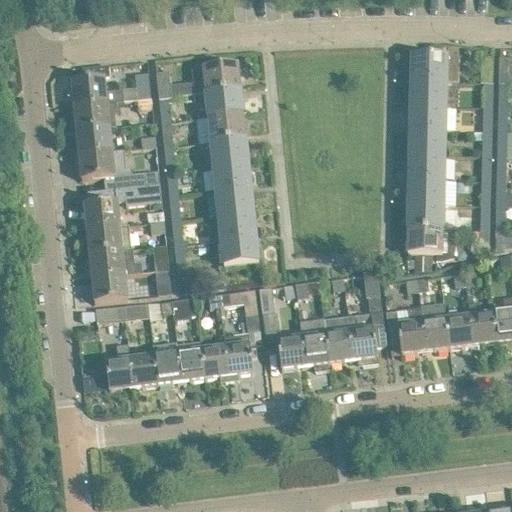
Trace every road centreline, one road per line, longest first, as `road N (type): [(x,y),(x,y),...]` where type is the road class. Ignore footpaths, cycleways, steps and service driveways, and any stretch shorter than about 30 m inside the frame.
road 1 (residential): [(43,54),(263,29),(511,30)]
road 2 (residential): [(511,385),(77,439)]
road 3 (residential): [(77,439),(38,79),(43,54)]
road 4 (residential): [(511,471),(306,497)]
